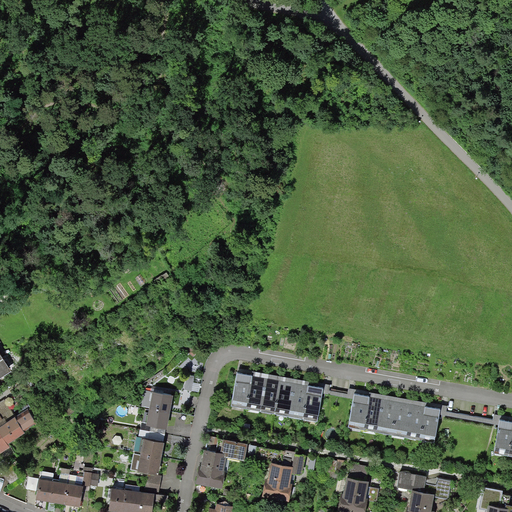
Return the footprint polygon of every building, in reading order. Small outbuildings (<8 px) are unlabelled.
[(0,373),(8,368),(0,355),(0,373)] [(245,372),(237,371),(231,401),(318,417),(323,386),(316,385),(300,382),(287,380),(273,377),(259,375),(245,372)] [(169,403),(171,395),(153,392),(147,422),(151,423),(148,438),(145,437),(138,472),(156,475),(158,464),(161,448),(167,418),(169,403)] [(362,393),(355,392),(349,423),(436,438),(441,408),(433,406),(419,404),(404,401),(390,398),(376,396),(362,393)] [(0,449),(8,445),(6,441),(37,422),(28,409),(7,422),(0,426),(0,449)] [(511,420),(508,419),(500,418),(494,449),(511,451),(511,420)] [(223,470),(221,470),(224,451),(243,454),(245,442),(209,435),(206,454),(204,453),(202,460),(199,480),(221,484),(223,470)] [(257,446),(255,458),(270,461),(264,494),(286,498),(290,476),(291,471),(302,472),(305,455),(271,449),(257,446)] [(10,464),(0,471),(0,475),(7,484),(19,475),(10,464)] [(349,476),(346,476),(340,508),(362,511),(365,498),(377,500),(379,487),(372,486),(364,485),(367,467),(351,464),(349,476)] [(84,467),(82,484),(97,486),(98,474),(91,474),(92,468),(84,467)] [(429,511),(433,496),(448,499),(452,480),(437,477),(436,484),(430,483),(425,482),(426,475),(399,470),(396,486),(411,489),(410,499),(407,511),(429,511)] [(79,504),(82,484),(69,482),(70,474),(60,473),(59,482),(52,481),(54,473),(42,471),(41,479),(39,479),(36,497),(43,498),(57,500),(71,503),(79,504)] [(502,493),(502,489),(484,486),(479,507),(486,508),(485,511),(511,511),(511,504),(511,505),(508,504),(510,494),(502,493)] [(151,511),(154,493),(111,488),(109,507),(116,508),(135,511),(147,511),(151,511)]
